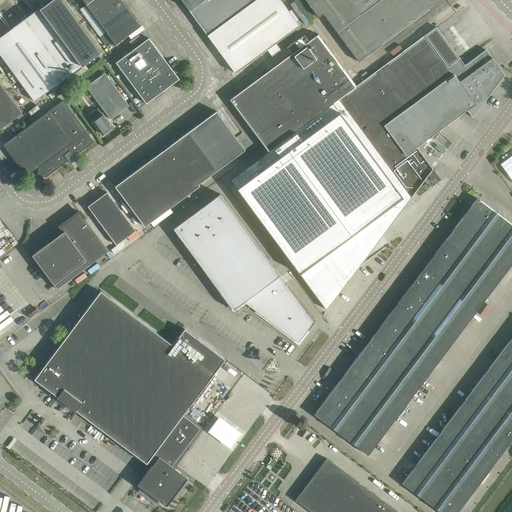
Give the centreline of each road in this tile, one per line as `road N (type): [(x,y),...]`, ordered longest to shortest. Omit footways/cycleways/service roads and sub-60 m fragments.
road 1 (unclassified): [(206,511),(511,107)]
road 2 (unclassified): [(155,0),(202,67),(200,86),(49,201),(23,200),(0,173)]
